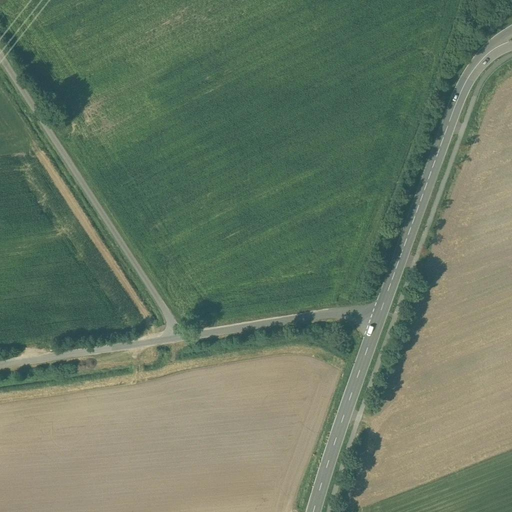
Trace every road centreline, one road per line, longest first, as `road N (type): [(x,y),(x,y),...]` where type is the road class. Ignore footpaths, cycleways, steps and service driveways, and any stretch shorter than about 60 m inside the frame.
road 1 (unclassified): [(177,337),(0,63)]
road 2 (tertiary): [(511,41),(490,49),(462,85),(376,323)]
road 3 (unclassified): [(177,337),(343,312),(376,323)]
road 4 (tertiary): [(376,323),(312,511)]
road 5 (unclassified): [(0,364),(177,337)]
